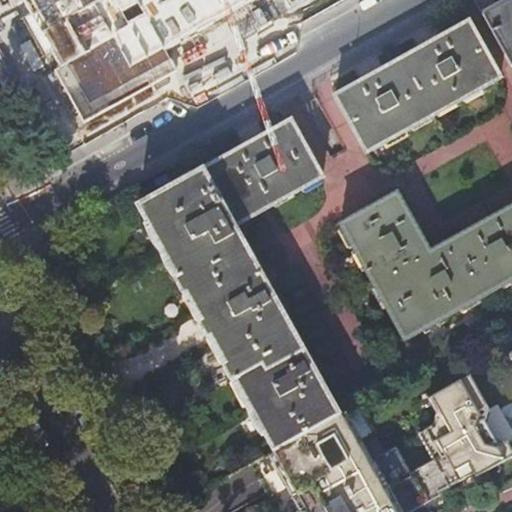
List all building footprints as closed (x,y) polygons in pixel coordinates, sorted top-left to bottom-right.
[(19,0),(0,10),(0,38),(2,37),(33,19),(22,0),(19,0)] [(22,0),(33,19),(61,69),(92,52),(109,83),(259,0),(284,0),(289,8),(303,0),(22,0)] [(511,0),(482,16),(511,68),(511,67),(511,0)] [(368,154),(503,79),(471,23),(337,97),(368,154)] [(274,450),(339,414),(236,228),(270,209),(324,178),(293,122),(211,167),(139,207),(190,298),(198,314),(216,346),(244,397),(274,450)] [(398,194),(341,226),(405,342),(511,282),(511,208),(431,253),(398,194)] [(407,511),(487,468),(488,471),(511,458),(511,450),(508,443),(507,444),(495,441),(486,424),(488,413),(491,411),(471,377),(432,398),(442,417),(438,428),(420,438),(432,461),(411,473),(398,450),(369,466),(356,443),(341,417),(339,414),(274,450),(287,475),(296,490),(307,511),(407,511)] [(341,417),(356,443),(369,435),(354,410),(341,417)]
